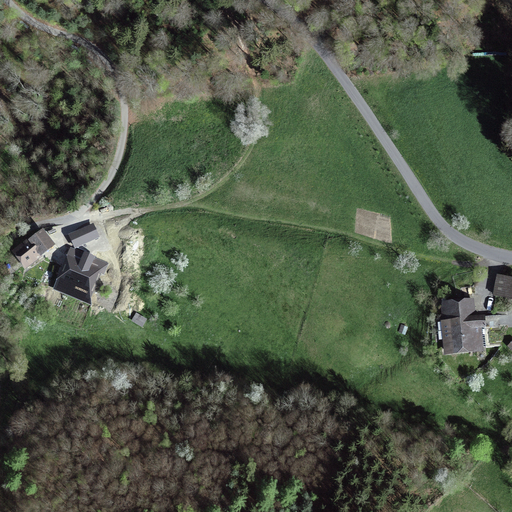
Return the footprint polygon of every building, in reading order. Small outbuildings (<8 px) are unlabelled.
[(100,237),(94,223),(69,234),(75,248),(100,237)] [(56,244),(43,227),(28,239),(28,238),(12,251),(26,269),(56,244)] [(109,263),(70,247),(53,290),(92,306),(91,298),(101,273),(104,275),(109,263)] [(511,278),(496,276),(492,297),(511,300),(511,278)] [(446,300),(440,301),(442,322),(440,323),(440,324),(436,324),(437,333),(438,333),(439,342),(442,341),(444,357),(484,353),(482,330),(486,329),(485,317),(476,317),(474,300),(447,303),(446,300)] [(131,322),(142,329),(147,320),(136,313),(131,322)] [(398,333),(406,335),(408,327),(401,325),(398,333)]
